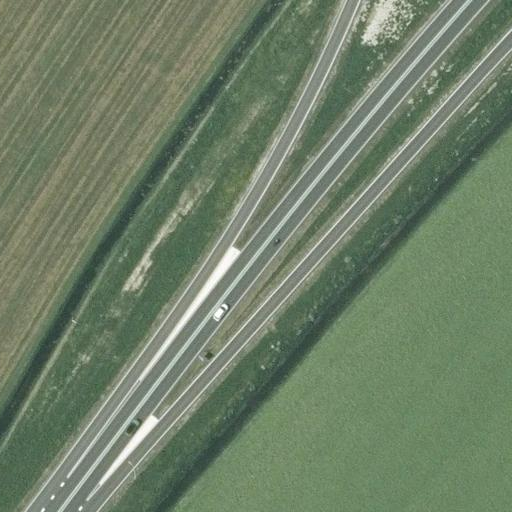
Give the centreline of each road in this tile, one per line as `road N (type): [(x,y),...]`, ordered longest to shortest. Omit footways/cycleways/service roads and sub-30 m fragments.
road 1 (trunk): [(84,478),(162,425),(511,39)]
road 2 (trunk): [(471,0),(150,391)]
road 3 (trunk): [(351,0),(310,93),(150,391)]
